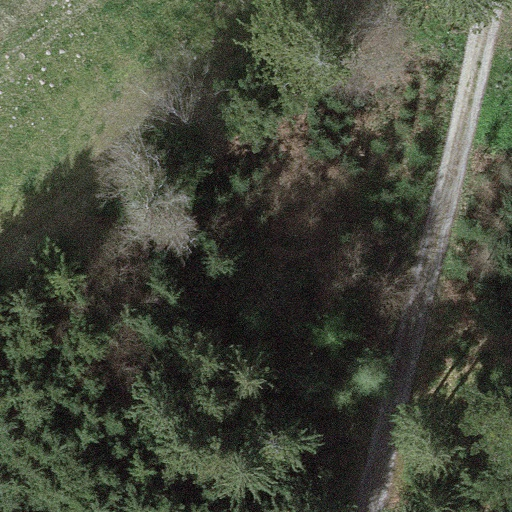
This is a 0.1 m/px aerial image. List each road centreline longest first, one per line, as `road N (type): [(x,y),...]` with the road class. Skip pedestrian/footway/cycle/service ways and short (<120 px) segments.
road 1 (track): [(504,0),(460,135),(379,511)]
road 2 (track): [(0,241),(325,0)]
